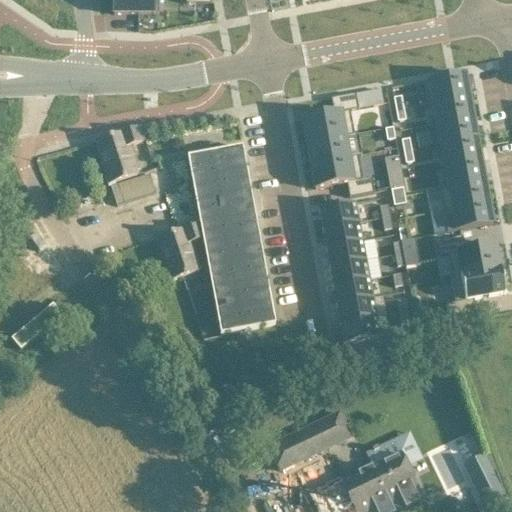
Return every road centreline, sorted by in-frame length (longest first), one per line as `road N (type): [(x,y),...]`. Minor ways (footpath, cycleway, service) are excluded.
road 1 (residential): [(252,511),(64,244),(39,196),(17,149),(37,78)]
road 2 (residential): [(314,318),(268,62)]
road 3 (residential): [(268,62),(485,20)]
road 4 (residential): [(86,80),(153,80),(268,62)]
road 5 (residential): [(485,20),(511,122),(511,167)]
